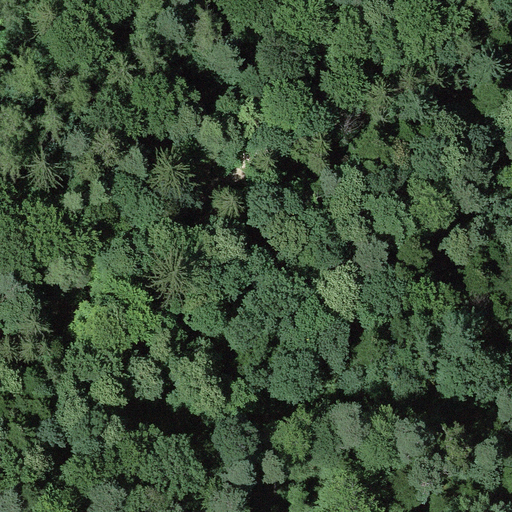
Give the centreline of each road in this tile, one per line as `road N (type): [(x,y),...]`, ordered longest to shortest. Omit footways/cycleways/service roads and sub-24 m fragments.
road 1 (track): [(511,16),(225,184),(0,347)]
road 2 (track): [(64,294),(113,381),(129,399),(174,418),(511,411)]
